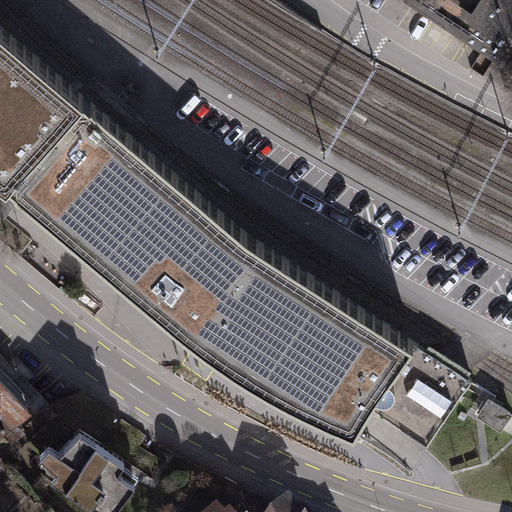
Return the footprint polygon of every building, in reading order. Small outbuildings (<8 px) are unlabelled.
[(511,40),(470,12),(451,0),(413,0),(511,65),(511,40)] [(511,0),(478,0),(470,12),(511,40),(511,0)] [(0,181),(2,184),(83,87),(0,17),(0,181)] [(253,230),(83,87),(2,184),(11,191),(155,311),(222,368),(279,398),(355,432),(364,418),(367,410),(381,389),(388,393),(395,392),(400,388),(401,380),(398,374),(393,370),(413,339),(253,230)] [(468,384),(442,368),(423,356),(428,349),(413,339),(393,370),(398,374),(401,380),(400,388),(395,392),(388,393),(381,389),(367,410),(428,448),(468,384)] [(423,356),(468,384),(472,377),(428,349),(423,356)] [(0,371),(0,435),(2,437),(34,407),(0,371)] [(511,415),(511,408),(491,395),(478,415),(502,431),(511,415)] [(60,467),(55,474),(111,511),(115,511),(140,476),(122,465),(128,455),(84,424),(63,448),(52,441),(42,452),(60,467)] [(302,511),(294,502),(281,511),(302,511)]
